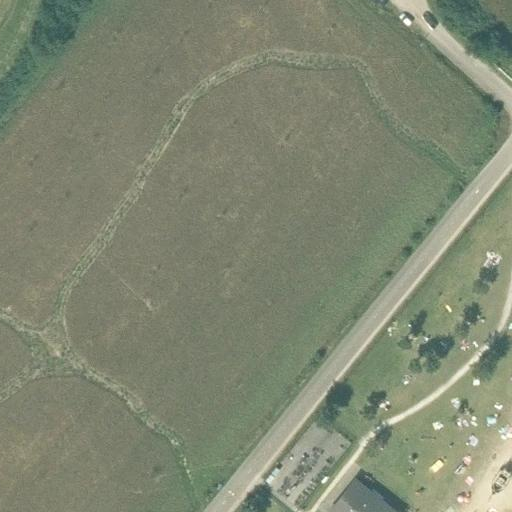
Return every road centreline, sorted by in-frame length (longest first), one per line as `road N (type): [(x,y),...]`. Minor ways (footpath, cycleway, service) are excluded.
road 1 (unclassified): [(213,511),(511,146)]
road 2 (residential): [(511,104),(394,0)]
